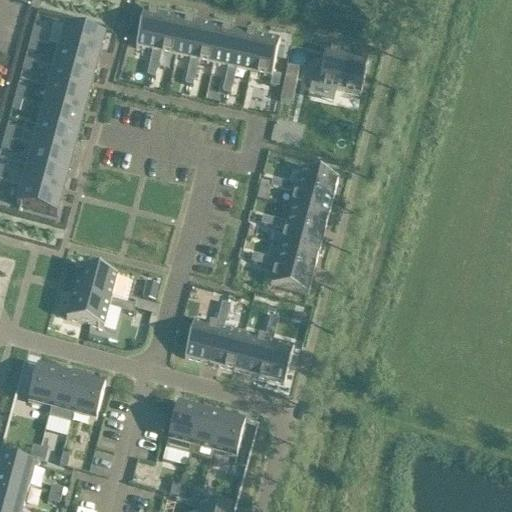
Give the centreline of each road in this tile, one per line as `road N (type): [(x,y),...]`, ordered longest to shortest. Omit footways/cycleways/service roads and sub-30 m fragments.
road 1 (track): [(309,511),(457,0)]
road 2 (residential): [(261,511),(288,412),(0,329)]
